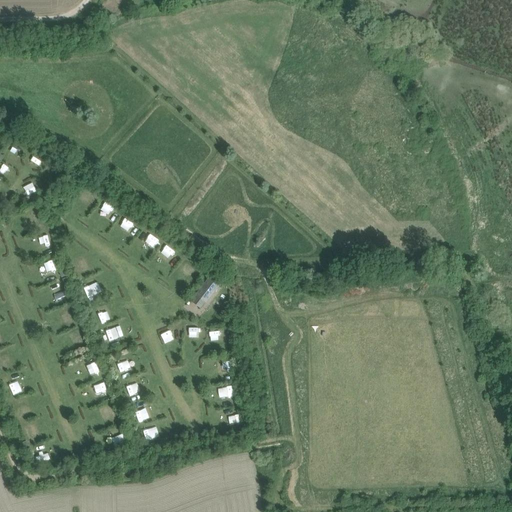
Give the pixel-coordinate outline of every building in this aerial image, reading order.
[(100,210),(108,215),(114,207),(106,202),(100,210)] [(27,216),(31,225),(41,221),(37,212),(27,216)] [(129,227),(135,219),(126,213),(120,221),(129,227)] [(148,243),(156,239),(153,232),(145,237),(148,243)] [(41,241),(44,248),(52,245),(50,238),(41,241)] [(79,271),(90,268),(88,261),(77,263),(79,271)] [(185,265),(181,273),(188,277),(193,269),(185,265)] [(197,297),(193,302),(200,308),(204,302),(205,303),(218,286),(209,279),(196,296),(197,297)] [(88,296),(99,292),(95,282),(84,286),(88,296)] [(58,295),(67,292),(64,284),(55,286),(58,295)] [(180,329),(167,336),(170,341),(183,334),(180,329)] [(226,340),(226,330),(217,330),(217,340),(226,340)] [(75,338),(78,347),(87,344),(85,335),(75,338)] [(117,364),(119,373),(130,369),(127,361),(117,364)] [(129,385),(131,394),(139,392),(136,383),(129,385)] [(221,387),(221,398),(236,397),(235,387),(221,387)] [(104,388),(96,391),(99,400),(108,397),(104,388)] [(102,409),(104,420),(114,419),(112,408),(102,409)]
